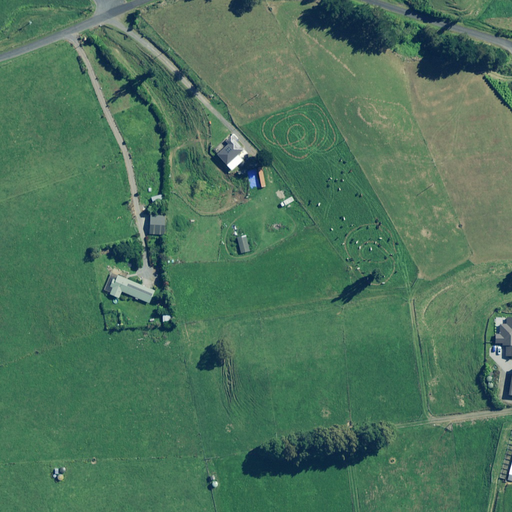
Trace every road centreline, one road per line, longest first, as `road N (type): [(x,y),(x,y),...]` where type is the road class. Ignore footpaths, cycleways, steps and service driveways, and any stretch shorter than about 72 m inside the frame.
road 1 (unknown): [(70,32),(127,158),(148,263)]
road 2 (unclassified): [(0,56),(157,0)]
road 3 (unclassified): [(356,0),(511,49)]
